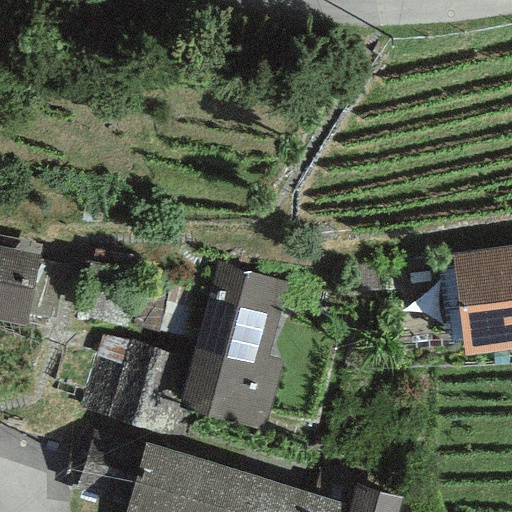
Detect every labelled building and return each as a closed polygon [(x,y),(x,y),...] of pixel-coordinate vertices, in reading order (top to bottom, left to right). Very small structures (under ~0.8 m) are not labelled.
[(0,248),(0,320),(25,326),(39,256),(0,248)] [(466,355),(511,348),(511,248),(452,257),(466,355)] [(289,281),(218,262),(190,360),(175,411),(186,414),(263,431),(282,360),(268,357),(289,281)] [(101,334),(79,408),(179,438),(186,414),(175,411),(190,360),(101,334)] [(146,445),(94,429),(75,489),(127,505),(146,445)] [(127,505),(125,511),(248,511),(258,478),(146,445),(127,505)] [(258,478),(248,511),(397,511),(402,497),(356,485),(350,505),(258,478)]
